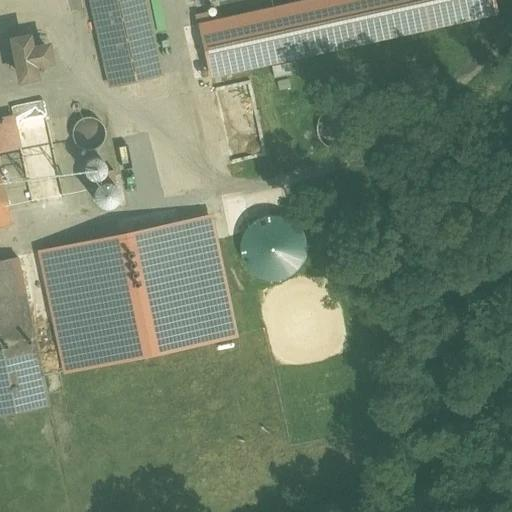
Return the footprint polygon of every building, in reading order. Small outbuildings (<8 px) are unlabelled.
[(160,0),(91,0),(111,87),(177,72),(160,0)] [(495,14),(492,0),(313,0),(201,24),(212,75),(495,14)] [(26,38),(24,37),(22,37),(19,38),(17,39),(16,40),(14,42),(13,44),(13,46),(13,48),(14,50),(15,52),(17,54),(19,55),(22,55),(24,55),(27,54),(29,52),(30,51),(30,50),(31,48),(31,46),(31,44),(30,43),(30,41),(28,39),(26,38)] [(43,46),(41,46),(38,47),(36,48),(35,49),(33,51),(32,54),(32,56),(33,57),(34,60),(35,62),(37,63),(39,64),(42,64),(44,64),(46,63),(47,62),(49,60),(50,58),(50,55),(50,53),(49,50),(47,48),(45,47),(43,46)] [(30,62),(29,61),(26,61),(24,62),(22,63),(21,64),(19,66),(18,68),(18,70),(18,72),(19,75),(21,77),(22,78),(24,79),(26,79),(27,79),(29,79),(30,78),(32,77),(33,76),(34,75),(35,73),(36,70),(35,68),(34,65),(32,63),(30,62)] [(44,100),(15,107),(29,167),(44,163),(41,149),(55,146),(44,100)] [(346,109),(341,108),(337,107),(334,108),(331,109),(328,111),(325,113),(322,116),(321,118),(319,121),(318,124),(318,129),(318,133),(319,136),(321,140),(323,143),(326,145),(328,147),(331,148),(334,149),(340,150),(346,148),(349,147),(352,145),(354,143),(355,142),(357,139),(359,136),(360,133),(360,131),(360,127),(360,124),(359,121),(357,118),(356,116),(354,114),(352,112),(349,110),(346,109)] [(89,117),(86,118),(83,118),(80,120),(77,122),(76,124),(74,126),(73,129),(72,131),(72,135),(73,139),(74,141),(75,144),(77,146),(79,148),(82,150),(85,151),(89,151),(93,151),(95,150),(98,149),(101,147),(103,144),(104,143),(104,142),(105,140),(106,138),(106,134),(106,131),(105,129),(103,125),(101,123),(99,121),(96,119),(93,118),(89,117)] [(0,178),(0,226),(10,225),(6,204),(3,194),(0,178)] [(12,193),(3,194),(6,204),(14,202),(12,193)] [(287,218),(283,217),(279,216),(274,215),(268,216),(264,217),(260,219),(256,222),(253,224),(250,227),(247,232),(244,237),(243,241),(243,243),(242,246),(242,250),(243,254),(243,257),(244,260),(246,263),(248,267),(251,271),(254,274),(258,276),(264,279),(271,281),(276,281),(282,281),(286,279),(290,278),(294,275),(297,273),(300,270),(304,265),(306,260),(307,256),(308,252),(308,248),(308,244),(307,242),(307,239),(306,236),(305,234),(303,230),(299,226),(297,224),(294,222),(291,220),(287,218)] [(210,218),(42,253),(67,372),(235,337),(210,218)] [(0,416),(49,406),(17,258),(17,257),(0,260),(0,416)]
